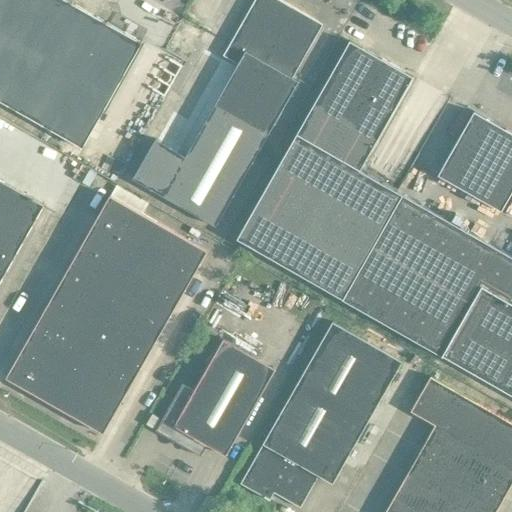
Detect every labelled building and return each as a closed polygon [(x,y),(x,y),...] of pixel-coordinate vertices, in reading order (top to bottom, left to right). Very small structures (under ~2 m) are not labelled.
[(142,43),(65,0),(0,0),(0,101),(82,148),(142,43)] [(154,139),(132,179),(215,226),(298,81),(291,77),(320,25),(276,0),(255,0),(224,55),(238,63),(185,156),(154,139)] [(359,170),(376,140),(413,77),(349,40),(296,134),(359,170)] [(501,211),(511,190),(511,133),(473,111),(437,175),(501,211)] [(236,238),(342,299),(401,194),(359,170),(296,134),(236,238)] [(0,280),(43,205),(0,180),(0,280)] [(511,257),(401,194),(342,299),(342,300),(511,396),(511,257)] [(103,433),(132,381),(206,250),(109,195),(5,378),(103,433)] [(258,296),(270,301),(281,277),(269,272),(258,296)] [(401,361),(332,321),(240,483),(269,500),(270,499),(267,497),(270,491),(300,507),(318,475),(332,483),(401,361)] [(225,455),(275,369),(223,339),(193,391),(181,384),(155,431),(200,456),(206,445),(225,455)] [(511,423),(430,376),(410,411),(434,425),(384,511),(494,511),(511,482),(511,423)]
